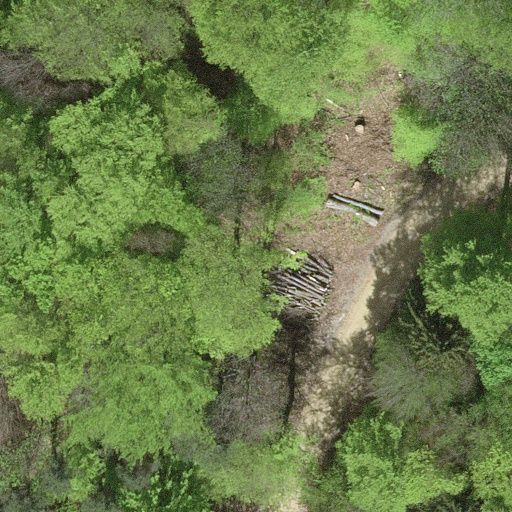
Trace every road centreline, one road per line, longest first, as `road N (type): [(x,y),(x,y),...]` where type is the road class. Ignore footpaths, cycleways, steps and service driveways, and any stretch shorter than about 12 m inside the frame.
road 1 (track): [(449,0),(254,47),(0,60)]
road 2 (track): [(287,511),(354,337),(451,200),(511,147)]
